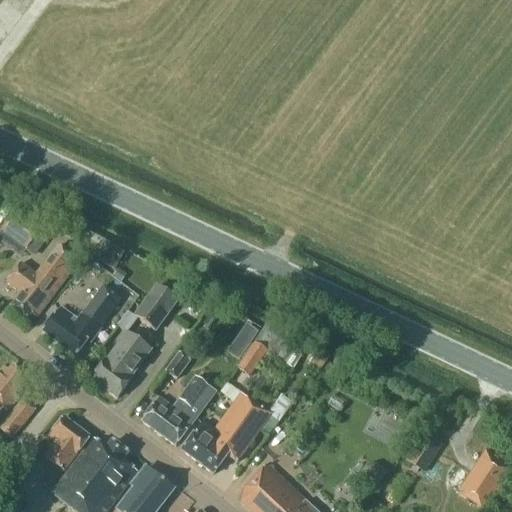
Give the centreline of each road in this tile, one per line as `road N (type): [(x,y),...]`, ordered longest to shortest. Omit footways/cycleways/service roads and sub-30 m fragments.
road 1 (secondary): [(511,378),(0,139)]
road 2 (residential): [(228,511),(0,331)]
